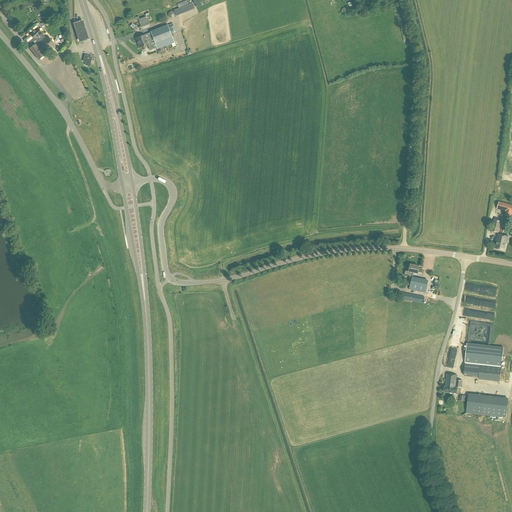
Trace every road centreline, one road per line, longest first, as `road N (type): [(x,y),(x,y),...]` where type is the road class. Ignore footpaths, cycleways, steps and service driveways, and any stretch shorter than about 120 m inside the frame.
road 1 (tertiary): [(127,183),(158,178),(171,185),(160,226),(166,273),(178,283),(223,280),(340,250),(465,256)]
road 2 (primary): [(146,511),(147,339),(127,183)]
road 3 (unclassified): [(450,511),(429,443),(465,256)]
road 4 (primary): [(127,183),(82,0)]
road 5 (unclassified): [(104,186),(71,125),(0,33)]
